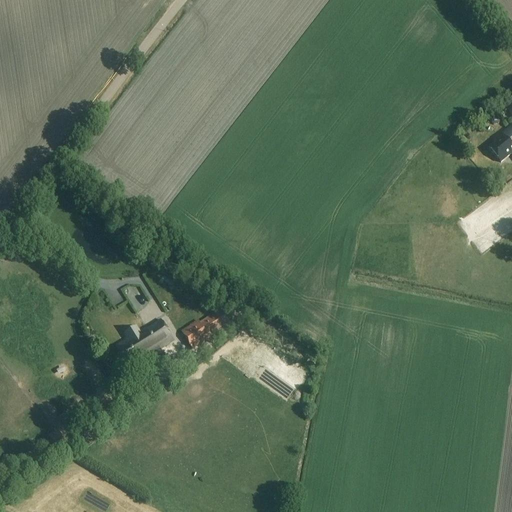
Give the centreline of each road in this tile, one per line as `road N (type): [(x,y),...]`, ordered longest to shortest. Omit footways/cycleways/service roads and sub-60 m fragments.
road 1 (unclassified): [(0,238),(181,0)]
road 2 (track): [(0,498),(149,389)]
